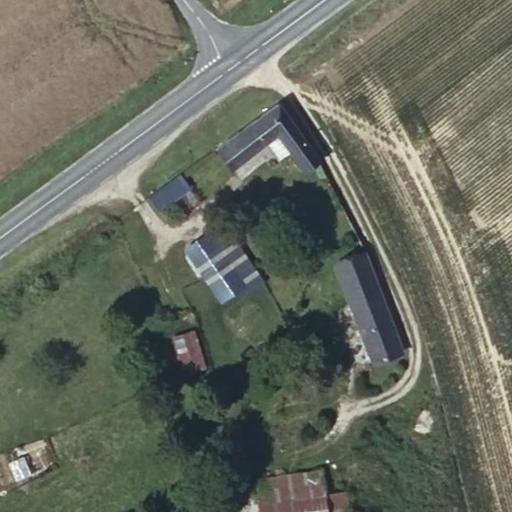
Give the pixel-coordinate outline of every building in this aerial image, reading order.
[(269,110),(194,164),(209,187),(245,162),(258,151),(273,172),(278,176),(301,158),(269,110)] [(258,151),(245,162),(259,181),(273,172),(258,151)] [(155,192),(126,215),(134,229),(164,206),(155,192)] [(202,279),(218,267),(206,248),(189,257),(183,249),(158,265),(176,294),(202,279)] [(364,373),(397,363),(359,261),(330,273),(364,373)] [(240,300),(218,267),(202,279),(223,310),(240,300)] [(197,328),(171,333),(178,374),(204,370),(197,328)] [(349,511),(348,501),(324,504),(320,479),(261,487),(265,511),(349,511)]
